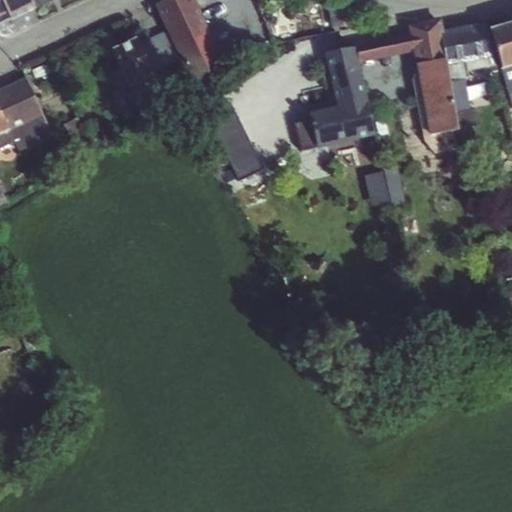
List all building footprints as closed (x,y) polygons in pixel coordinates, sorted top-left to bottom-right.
[(0,0),(11,22),(55,0),(0,0)] [(189,83),(224,68),(193,0),(165,0),(153,6),(189,83)] [(454,114),(442,32),(438,21),(410,27),(411,35),(414,53),(431,136),(456,131),(454,114)] [(511,107),(511,22),(489,30),(511,107)] [(442,32),(454,114),(469,111),(464,81),(468,79),(468,73),(484,69),(486,75),(496,73),(483,25),(442,32)] [(414,53),(411,35),(323,54),(322,56),(335,106),(311,113),(312,120),(295,125),(300,149),(326,149),(375,138),(358,65),(414,53)] [(135,39),(109,51),(118,70),(113,73),(122,90),(126,88),(138,114),(165,101),(135,39)] [(24,78),(0,89),(0,150),(14,144),(18,153),(52,137),(24,78)] [(231,102),(209,112),(240,177),(262,167),(231,102)] [(366,172),(373,206),(409,199),(401,165),(366,172)]
